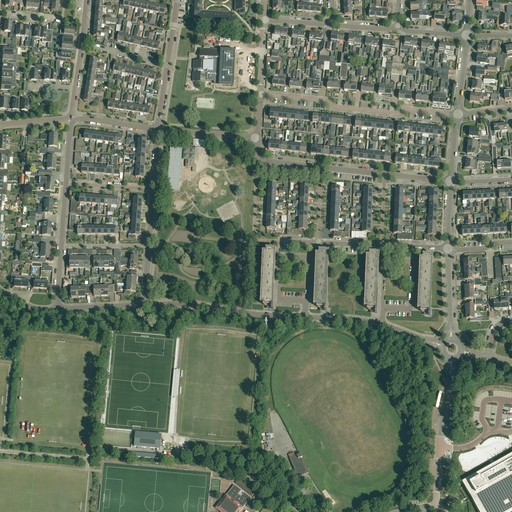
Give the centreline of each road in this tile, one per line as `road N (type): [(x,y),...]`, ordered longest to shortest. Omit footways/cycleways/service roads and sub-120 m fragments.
road 1 (residential): [(457,114),(261,94)]
road 2 (residential): [(306,317),(145,304)]
road 3 (residential): [(440,511),(440,428),(451,359)]
